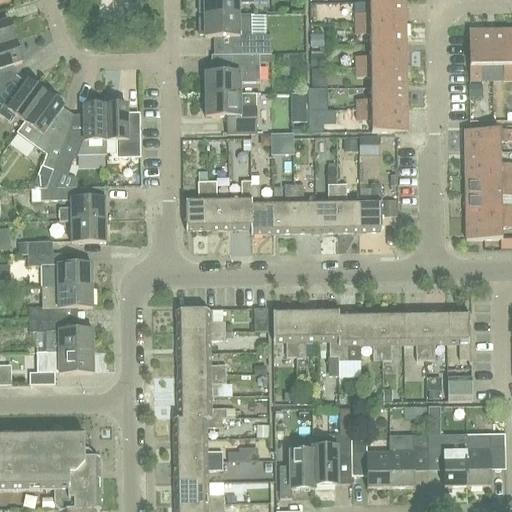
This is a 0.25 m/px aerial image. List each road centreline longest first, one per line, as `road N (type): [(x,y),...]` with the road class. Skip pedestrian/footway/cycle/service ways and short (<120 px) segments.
road 1 (residential): [(172,277),(430,274)]
road 2 (residential): [(170,62),(93,60),(68,50),(51,0)]
road 3 (residential): [(132,405),(132,300),(144,284),(172,277)]
road 4 (residential): [(171,208),(170,62)]
road 5 (residential): [(430,274),(435,132)]
road 6 (residential): [(132,405),(0,406)]
road 7 (residential): [(435,132),(433,7)]
road 8 (residential): [(511,509),(389,511)]
